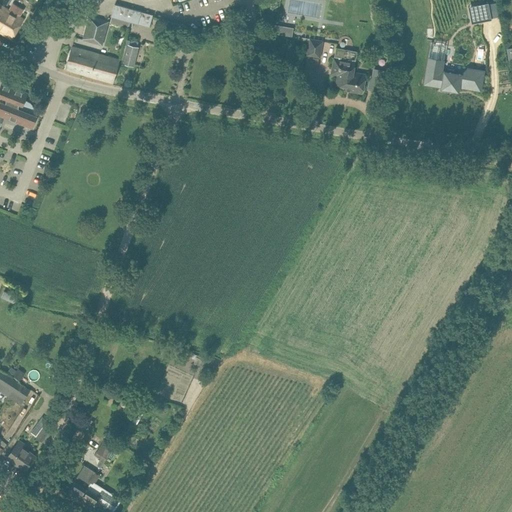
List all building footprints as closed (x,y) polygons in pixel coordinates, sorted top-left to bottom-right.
[(477,4),(474,9),(476,18),(480,21),(491,19),(488,2),(477,4)] [(23,19),(20,17),(25,10),(13,3),(8,10),(6,9),(0,18),(0,31),(11,38),(23,19)] [(112,16),(110,22),(128,27),(130,21),(138,24),(141,11),(115,4),(112,16)] [(145,15),(141,14),(138,23),(162,29),(164,19),(147,16),(148,14),(145,13),(145,15)] [(108,21),(89,16),(82,39),(102,45),(108,21)] [(277,24),(275,33),(285,35),(291,37),(293,26),(287,25),(282,24),(277,23),(277,24)] [(322,41),(310,38),(307,55),(320,57),(322,41)] [(126,39),(123,49),(120,58),(125,60),(124,62),(133,64),(138,42),(126,39)] [(93,52),(72,46),(65,68),(87,75),(93,52)] [(334,58),(331,73),(337,75),(338,75),(339,70),(348,71),(349,67),(354,68),(357,50),(336,47),(334,58)] [(120,60),(93,52),(87,75),(114,82),(120,60)] [(429,57),(424,83),(436,85),(442,86),(442,87),(446,88),(454,90),(457,90),(458,90),(459,86),(467,87),(467,85),(480,87),(483,71),(475,69),(468,76),(441,71),(443,60),(429,57)] [(337,75),(336,84),(350,87),(349,91),(362,93),(364,83),(366,74),(353,72),(354,68),(349,67),(348,71),(339,70),(338,75),(337,75)] [(374,68),(373,77),(394,81),(395,71),(374,68)] [(0,125),(4,117),(32,128),(34,125),(37,116),(33,114),(33,112),(33,110),(32,108),(31,106),(28,103),(27,102),(25,101),(28,93),(1,82),(0,85),(0,95),(7,98),(6,103),(0,101),(0,125)] [(172,376),(173,375),(185,382),(190,374),(172,363),(166,372),(172,376)] [(7,372),(13,376),(17,371),(11,367),(7,372)] [(0,390),(8,396),(18,381),(0,368),(0,390)] [(23,376),(17,371),(13,376),(20,380),(23,376)] [(18,381),(8,396),(21,405),(31,390),(18,381)] [(39,433),(36,437),(42,441),(49,431),(43,427),(39,433)] [(99,449),(99,448),(108,454),(112,448),(115,443),(109,438),(106,443),(103,442),(99,449)] [(25,470),(35,456),(23,447),(25,445),(19,440),(7,457),(8,457),(9,456),(14,459),(12,461),(25,470)] [(99,448),(95,454),(101,458),(104,460),(108,454),(99,448)] [(141,461),(136,469),(145,474),(150,466),(141,461)] [(68,493),(67,494),(68,496),(71,498),(73,498),(74,496),(79,500),(97,473),(94,471),(91,469),(85,465),(75,481),(67,492),(68,493)] [(97,473),(79,500),(91,508),(97,499),(114,510),(121,499),(112,494),(111,495),(94,483),(99,474),(97,473)]
